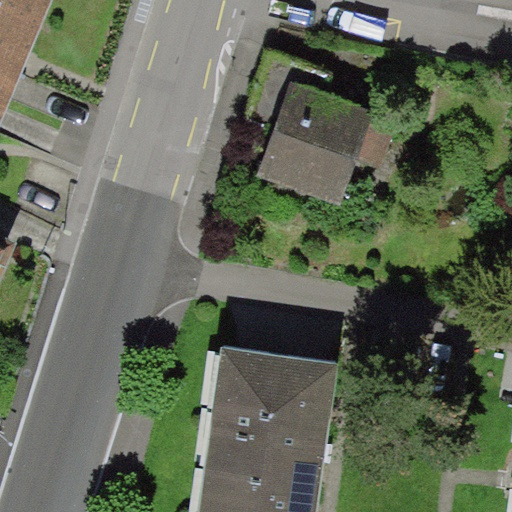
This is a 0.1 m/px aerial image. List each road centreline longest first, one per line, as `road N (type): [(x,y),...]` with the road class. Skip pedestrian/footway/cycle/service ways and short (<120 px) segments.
road 1 (tertiary): [(201,0),(53,485)]
road 2 (unknown): [(196,16),(347,25),(394,0)]
